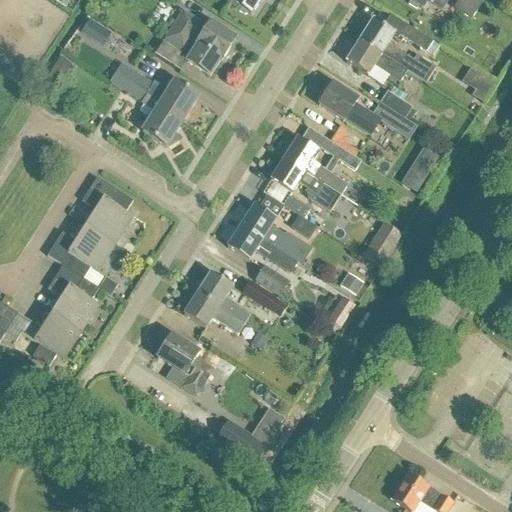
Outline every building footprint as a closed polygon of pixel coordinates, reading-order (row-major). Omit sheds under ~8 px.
[(260,0),(233,0),(230,4),(238,9),(238,13),(243,17),(247,15),(249,17),(260,0)] [(442,12),(449,0),(448,0),(403,0),(410,4),(408,6),(416,11),(417,9),(421,11),(426,3),(442,12)] [(473,21),(483,3),(478,0),(460,0),(454,10),(473,21)] [(485,0),(502,10),(507,0),(485,0)] [(209,32),(183,16),(166,43),(184,54),(190,44),(194,46),(183,64),(210,82),(222,64),(223,65),(236,43),(211,27),(209,32)] [(380,58),(425,87),(435,71),(415,59),(412,63),(387,47),(393,37),(424,57),(432,44),(390,17),(382,30),(372,24),(359,44),(380,58)] [(131,49),(151,62),(163,43),(154,37),(158,30),(147,23),(131,49)] [(425,87),(380,58),(359,44),(345,66),(366,79),(373,69),(398,85),(405,74),(425,87)] [(108,85),(120,92),(131,73),(120,66),(108,85)] [(131,73),(120,92),(156,115),(142,136),(166,151),(179,130),(167,122),(173,113),(162,106),(135,89),(141,80),(131,73)] [(168,96),(141,80),(135,89),(162,106),(173,113),(167,122),(179,130),(198,100),(175,85),(168,96)] [(370,140),(379,125),(353,109),(356,104),(331,89),(318,110),(343,126),(344,124),(354,130),(370,140)] [(378,105),(404,121),(411,110),(385,93),(378,105)] [(395,135),(404,121),(378,105),(369,118),(379,125),(395,135)] [(283,163),(341,200),(347,189),(331,179),(339,165),(356,175),(361,166),(308,133),(301,144),(296,142),(283,163)] [(341,200),(283,163),(270,183),(291,197),(297,188),(307,194),(306,196),(308,203),(330,217),(341,200)] [(412,168),(402,185),(416,194),(427,178),(412,168)] [(86,228),(116,247),(133,219),(126,215),(133,204),(97,181),(82,204),(96,213),(86,228)] [(309,210),(290,198),(283,208),(303,221),(309,210)] [(286,268),(289,262),(300,269),(311,253),(288,238),(284,239),(271,231),(275,224),(254,210),(240,231),(262,245),(272,252),(276,245),(284,250),(277,262),(286,268)] [(292,231),(308,240),(314,231),(298,221),(292,231)] [(98,274),(116,247),(86,228),(76,243),(62,235),(48,258),(63,268),(84,281),(91,270),(98,274)] [(300,270),(300,269),(289,262),(286,268),(277,262),(284,250),(276,245),(272,252),(262,245),(240,231),(227,251),(249,265),(254,257),(290,280),(297,268),(300,270)] [(372,243),(361,260),(380,272),(390,255),(372,243)] [(99,291),(84,281),(63,268),(48,291),(62,300),(52,315),(82,334),(99,306),(92,302),(99,291)] [(281,301),(289,288),(263,273),(255,285),(281,301)] [(241,319),(242,319),(244,315),(225,303),(232,291),(211,277),(197,298),(223,314),(238,324),(241,319)] [(348,277),(340,290),(354,299),(362,286),(348,277)] [(106,280),(100,291),(112,298),(118,288),(106,280)] [(303,298),(321,307),(329,291),(312,281),(303,298)] [(268,315),(276,302),(249,286),(241,298),(268,315)] [(243,328),(238,324),(223,314),(197,298),(183,319),(205,333),(212,322),(236,338),(243,328)] [(0,344),(5,336),(18,316),(0,304),(0,344)] [(307,306),(292,325),(307,337),(323,319),(307,306)] [(335,314),(328,325),(340,333),(347,322),(335,314)] [(64,361),(82,334),(52,315),(42,330),(18,316),(5,336),(17,343),(22,335),(41,346),(34,358),(50,368),(57,357),(64,361)] [(257,337),(252,345),(262,352),(267,343),(257,337)] [(196,402),(213,376),(195,364),(199,357),(170,338),(155,361),(171,372),(165,381),(181,392),(196,402)] [(253,440),(228,425),(220,437),(220,438),(218,442),(242,457),(250,462),(255,465),(257,462),(258,461),(265,448),(272,437),(268,434),(260,429),(253,440)] [(447,511),(452,506),(439,498),(428,491),(427,491),(408,478),(391,504),(403,511),(414,511),(419,506),(429,511),(447,511)]
